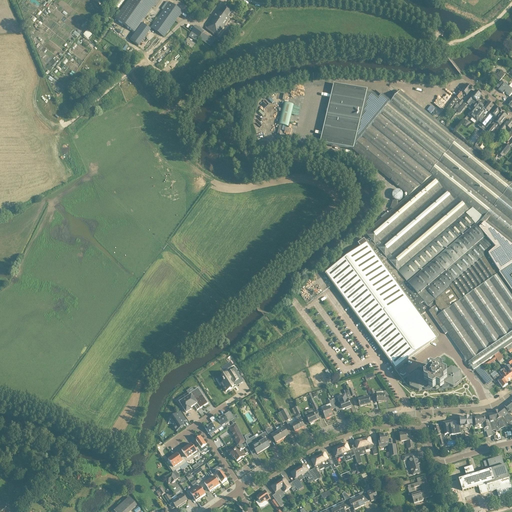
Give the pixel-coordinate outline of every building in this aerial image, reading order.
[(118,0),(114,6),(118,9),(124,0),(118,0)] [(128,0),(115,19),(134,32),(151,8),(153,10),(159,1),(160,0),(128,0)] [(163,10),(151,28),(164,37),(179,15),(182,11),(172,4),(169,2),(169,3),(167,1),(161,9),(163,10)] [(216,15),(206,29),(216,37),(227,22),(230,18),(228,17),(232,12),(225,7),(220,13),(219,11),(216,15)] [(204,31),(201,29),(196,26),(191,32),(192,32),(200,38),(203,33),(204,32),(204,31)] [(232,35),(226,30),(219,39),(225,43),(232,35)] [(88,39),(92,34),(87,31),(83,35),(88,39)] [(494,77),(500,81),(505,74),(501,71),(499,73),(498,72),(494,77)] [(511,83),(511,85),(509,87),(504,83),(499,90),(503,93),(503,94),(504,93),(505,92),(506,93),(506,94),(509,96),(511,93),(511,83)] [(456,96),(459,99),(462,95),(463,93),(467,96),(469,93),(472,89),(467,85),(464,88),(464,87),(456,96)] [(367,94),(368,92),(344,87),(330,145),(354,151),(354,150),(373,166),(382,173),(409,196),(397,206),(398,203),(397,202),(397,201),(398,201),(399,201),(400,201),(401,200),(402,199),(402,198),(403,197),(403,196),(403,195),(403,194),(403,193),(402,192),(401,192),(401,191),(400,191),(399,190),(398,190),(397,190),(396,191),(395,191),(394,192),(393,193),(393,194),(393,195),(393,196),(393,197),(393,198),(393,199),(394,199),(394,200),(394,201),(393,201),(391,209),(393,209),(393,210),(387,214),(386,213),(381,217),(382,219),(377,224),(373,227),(369,230),(366,234),(369,238),(366,241),(364,239),(358,244),(361,248),(330,271),(326,274),(395,369),(431,342),(437,338),(436,338),(432,332),(434,331),(435,331),(430,324),(424,315),(423,315),(425,313),(423,309),(424,308),(421,304),(424,302),(428,307),(429,306),(430,308),(436,304),(436,305),(431,309),(429,311),(441,328),(445,334),(448,333),(468,363),(469,363),(474,370),(475,370),(481,365),(489,360),(494,356),(500,352),(503,350),(506,348),(511,343),(511,182),(403,93),(400,91),(398,93),(390,102),(388,100),(388,101),(384,98),(382,96),(379,100),(373,95),(367,94)] [(285,92),(276,91),(276,92),(284,94),(282,100),(284,100),(286,94),(284,94),(285,92)] [(472,95),(466,103),(468,105),(471,101),(476,105),(478,103),(477,102),(479,100),(481,97),(482,96),(481,96),(475,91),(472,95)] [(456,96),(448,106),(451,108),(454,104),(456,106),(461,100),(459,99),(456,96)] [(457,110),(464,101),(461,99),(461,100),(456,106),(454,108),(455,108),(453,110),(455,112),(457,110)] [(476,105),(468,114),(477,121),(478,121),(480,118),(482,120),(483,121),(486,117),(489,113),(489,112),(494,107),(494,106),(488,102),(488,103),(485,106),(483,109),(481,111),(480,111),(483,107),(481,105),(481,104),(478,102),(478,103),(476,105)] [(466,107),(464,105),(463,105),(458,111),(458,112),(460,114),(466,107)] [(480,118),(478,121),(480,123),(487,128),(492,121),(490,120),(493,116),(496,118),(498,115),(501,111),(496,107),(495,107),(495,108),(494,107),(489,112),(489,113),(486,117),(483,121),(482,120),(480,118)] [(488,130),(487,131),(491,134),(496,128),(496,127),(498,124),(500,126),(503,123),(502,122),(504,120),(505,119),(507,116),(503,113),(500,117),(495,122),(495,121),(492,124),(488,130)] [(511,121),(510,120),(508,123),(506,122),(505,124),(503,126),(500,131),(497,134),(497,136),(499,137),(499,136),(502,133),(507,127),(510,130),(511,127),(511,121)] [(480,123),(478,126),(483,131),(480,135),(482,137),(487,131),(488,130),(487,128),(480,123)] [(476,145),(473,149),(480,155),(483,151),(476,145)] [(498,154),(499,154),(502,157),(509,147),(506,145),(498,154)] [(504,357),(500,352),(494,356),(498,361),(504,357)] [(409,377),(410,387),(419,391),(427,385),(436,389),(444,383),(454,387),(462,381),(461,371),(451,367),(443,373),(434,369),(426,375),(417,371),(409,377)] [(501,371),(499,373),(506,383),(511,379),(509,376),(509,375),(507,373),(504,369),(501,371)] [(224,382),(221,384),(222,385),(226,392),(233,388),(234,387),(232,384),(242,378),(237,370),(234,372),(233,370),(228,373),(231,377),(230,378),(227,374),(222,377),(224,380),(223,380),(224,382)] [(496,382),(498,381),(503,388),(508,385),(506,383),(499,373),(493,378),(496,382)] [(293,382),(290,377),(284,380),(286,386),(293,382)] [(183,397),(179,399),(181,402),(180,403),(185,411),(194,406),(197,410),(208,403),(198,388),(189,394),(190,393),(191,395),(184,399),(183,397)] [(377,395),(377,397),(377,402),(386,401),(385,400),(388,400),(388,396),(389,396),(386,391),(384,391),(384,394),(377,395)] [(318,409),(316,404),(312,395),(311,393),(309,394),(309,396),(308,397),(310,400),(312,405),(315,411),(318,409)] [(351,397),(350,394),(346,396),(345,395),(337,398),(338,399),(336,400),(336,398),(332,400),(336,408),(339,407),(341,406),(343,410),(345,409),(351,407),(351,406),(349,402),(348,400),(348,399),(347,400),(347,399),(351,397)] [(358,400),(359,402),(360,407),(371,404),(369,397),(358,400)] [(325,406),(321,408),(322,410),(324,414),(326,419),(331,417),(330,415),(332,414),(331,410),(336,408),(332,400),(330,401),(329,401),(330,404),(331,406),(326,408),(325,406)] [(498,410),(504,420),(508,427),(511,424),(509,421),(511,417),(505,409),(504,410),(502,408),(498,410)] [(288,421),(291,419),(286,410),(281,412),(286,422),(286,421),(290,429),(293,428),(292,426),(291,427),(288,421)] [(493,413),(492,414),(495,420),(499,431),(500,431),(499,427),(503,425),(506,429),(508,427),(504,420),(498,410),(493,413)] [(185,425),(182,422),(186,420),(186,421),(187,421),(180,411),(180,412),(175,415),(176,416),(172,419),(175,423),(172,425),(177,431),(185,425)] [(217,420),(222,426),(225,430),(228,428),(225,424),(234,418),(230,411),(217,420)] [(319,419),(317,414),(317,413),(314,414),(311,416),(309,413),(305,415),(307,418),(310,424),(317,420),(319,419)] [(489,418),(487,418),(487,421),(491,432),(492,432),(491,431),(492,430),(491,429),(495,428),(496,432),(499,431),(495,420),(492,414),(488,415),(489,418)] [(302,422),(300,420),(298,416),(296,418),(298,421),(298,422),(292,426),(293,428),(295,432),(304,427),(302,422)] [(485,416),(474,417),(475,422),(475,424),(475,428),(479,428),(479,426),(484,425),(484,429),(485,432),(486,432),(488,437),(493,436),(491,432),(487,421),(486,421),(485,421),(485,416)] [(460,427),(461,434),(461,438),(465,438),(465,432),(469,432),(469,430),(470,430),(470,428),(473,428),(472,424),(472,420),(472,418),(460,418),(460,427)] [(459,419),(453,420),(453,425),(454,435),(461,434),(460,427),(459,424),(459,419)] [(222,426),(217,420),(205,429),(212,439),(216,436),(213,432),(222,426)] [(452,422),(443,423),(445,435),(449,434),(450,436),(454,435),(453,425),(453,420),(452,421),(452,422)] [(242,443),(245,442),(236,424),(229,428),(238,445),(239,448),(234,451),(233,449),(232,448),(228,451),(227,452),(229,455),(230,455),(233,459),(235,458),(238,463),(237,462),(243,458),(244,459),(246,458),(241,450),(245,448),(242,443)] [(289,435),(282,425),(279,427),(276,429),(278,432),(282,439),(289,435)] [(443,434),(441,435),(438,426),(434,427),(437,437),(437,436),(441,447),(444,446),(445,448),(447,447),(448,447),(443,434)] [(268,435),(267,435),(270,441),(273,439),(276,443),(282,439),(278,432),(275,434),(272,430),(269,428),(266,430),(268,435)] [(408,449),(409,448),(414,448),(413,437),(410,437),(410,433),(400,434),(401,442),(407,441),(408,449)] [(265,436),(264,434),(259,436),(260,438),(257,440),(259,444),(263,451),(270,447),(267,443),(270,441),(267,435),(265,436)] [(247,435),(245,437),(247,441),(246,442),(251,452),(250,451),(254,449),(257,454),(263,451),(259,444),(257,440),(255,436),(249,440),(247,435)] [(389,443),(388,440),(388,435),(380,436),(380,440),(379,440),(379,444),(380,447),(385,447),(385,445),(389,445),(389,443)] [(201,437),(196,441),(200,446),(197,448),(201,453),(208,448),(201,437)] [(374,455),(378,454),(376,445),(372,446),(372,445),(370,438),(363,440),(365,451),(370,450),(370,449),(372,449),(374,455)] [(359,453),(365,451),(363,440),(355,442),(356,447),(357,449),(357,450),(354,451),(357,460),(358,465),(362,463),(360,456),(359,453)] [(191,444),(187,447),(194,458),(201,453),(197,448),(195,449),(191,444)] [(340,447),(344,458),(352,456),(347,444),(340,447)] [(183,450),(182,450),(186,456),(183,457),(187,463),(189,461),(190,461),(194,458),(192,456),(186,447),(185,448),(182,449),(183,450)] [(344,457),(340,447),(333,450),(336,458),(332,459),(336,468),(339,466),(336,458),(339,457),(339,459),(344,457)] [(336,468),(332,459),(329,461),(328,460),(329,459),(325,453),(318,457),(324,468),(325,470),(331,466),(332,469),(336,468)] [(187,463),(183,457),(181,459),(177,454),(173,457),(180,467),(187,463)] [(413,475),(417,474),(421,472),(420,468),(421,468),(420,465),(420,464),(419,464),(419,461),(418,461),(417,457),(411,458),(410,454),(402,457),(404,461),(408,460),(413,475)] [(481,494),(489,491),(491,490),(491,491),(496,490),(499,497),(506,495),(507,497),(511,495),(511,488),(511,485),(510,485),(508,479),(509,479),(505,466),(504,466),(501,456),(487,461),(490,470),(475,475),(472,466),(464,469),(467,478),(459,480),(463,491),(478,486),(481,494)] [(180,467),(173,457),(168,460),(172,465),(169,467),(173,472),(180,467)] [(312,470),(317,478),(318,479),(321,477),(317,470),(319,468),(320,470),(324,468),(318,457),(311,461),(315,467),(315,468),(312,470)] [(201,461),(192,467),(194,470),(203,464),(201,461)] [(356,475),(360,474),(357,464),(352,465),(354,470),(351,471),(352,475),(353,475),(353,477),(356,476),(356,475)] [(304,465),(298,469),(304,479),(305,477),(308,481),(312,477),(315,482),(318,479),(317,478),(312,470),(310,471),(309,469),(308,471),(304,465)] [(217,471),(214,473),(218,478),(222,484),(227,480),(223,475),(226,473),(222,468),(217,471)] [(298,469),(291,474),(294,478),(296,481),(292,483),(297,489),(298,491),(302,488),(298,482),(304,479),(298,469)] [(343,481),(351,478),(349,472),(341,476),(343,481)] [(172,484),(177,480),(177,479),(174,476),(173,473),(165,479),(168,484),(171,483),(172,484)] [(214,473),(207,478),(215,489),(220,485),(216,480),(218,478),(214,473)] [(207,478),(200,483),(204,488),(206,486),(210,492),(211,491),(212,492),(215,490),(214,489),(215,489),(207,478)] [(284,478),(278,483),(285,493),(291,488),(284,478)] [(204,488),(200,483),(199,480),(196,482),(198,485),(193,488),(201,498),(206,495),(202,490),(204,488)] [(420,486),(419,482),(408,486),(409,488),(408,488),(409,493),(410,493),(411,495),(412,495),(415,503),(424,501),(423,499),(428,498),(433,496),(429,483),(424,485),(421,485),(422,485),(423,491),(416,494),(414,488),(420,486)] [(279,497),(285,493),(278,483),(271,487),(274,491),(275,493),(276,494),(273,496),(280,508),(284,505),(280,499),(279,497)] [(365,495),(368,502),(371,501),(371,502),(378,499),(371,484),(368,485),(370,493),(365,495)] [(162,488),(161,488),(160,486),(157,488),(159,491),(162,495),(165,493),(162,488)] [(192,489),(186,492),(190,498),(192,496),(196,502),(197,501),(198,501),(200,499),(201,498),(193,488),(192,489)] [(183,494),(183,495),(181,491),(179,493),(176,495),(178,498),(183,505),(186,503),(185,502),(188,501),(185,496),(183,494)] [(270,499),(268,496),(265,491),(257,497),(259,500),(262,504),(266,500),(267,501),(270,499)] [(359,495),(354,497),(355,499),(360,507),(365,505),(363,501),(367,499),(368,502),(365,495),(364,492),(359,495)] [(355,499),(352,500),(345,493),(342,494),(345,501),(349,508),(353,506),(354,510),(360,507),(355,499)] [(171,498),(170,498),(168,495),(165,497),(170,504),(172,502),(176,507),(176,508),(179,507),(179,508),(183,505),(178,498),(175,500),(171,498)] [(124,502),(130,511),(136,505),(129,498),(124,502)] [(282,511),(274,500),(271,502),(278,511),(282,511)] [(341,507),(338,508),(339,511),(345,511),(345,510),(349,508),(345,501),(341,503),(341,507)]
